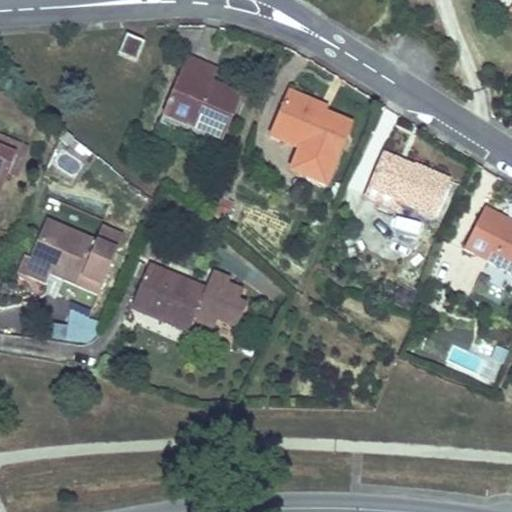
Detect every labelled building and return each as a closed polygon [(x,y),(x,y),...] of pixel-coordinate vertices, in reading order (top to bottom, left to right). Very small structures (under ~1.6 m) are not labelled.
[(135,62),(144,42),(126,35),(118,54),(135,62)] [(163,114),(205,132),(223,140),(241,95),(212,83),(202,79),(208,67),(187,57),(163,114)] [(217,70),(208,67),(202,79),(212,83),(217,70)] [(352,122),(325,112),(319,109),(321,106),(288,93),(273,129),(302,141),(299,149),(314,155),(305,178),(326,186),(352,122)] [(201,142),(205,132),(163,114),(159,124),(201,142)] [(270,138),(299,149),(302,141),(273,129),(270,138)] [(27,146),(0,135),(0,149),(16,156),(9,172),(15,175),(27,146)] [(0,149),(0,193),(9,172),(16,156),(0,149)] [(290,172),(305,178),(314,155),(299,149),(290,172)] [(382,155),(368,188),(399,201),(435,216),(450,181),(413,165),(412,168),(382,155)] [(396,208),(399,201),(368,188),(365,195),(396,208)] [(511,223),(484,209),(468,240),(477,245),(472,254),(511,274),(511,223)] [(399,217),(396,229),(421,234),(424,223),(399,217)] [(46,220),(29,260),(52,270),(50,275),(98,295),(123,235),(102,227),(96,241),(46,220)] [(463,249),(472,254),(477,245),(468,240),(463,249)] [(45,284),(50,275),(52,270),(29,260),(24,258),(17,273),(45,284)] [(131,307),(145,313),(147,309),(167,317),(165,321),(189,331),(193,320),(214,328),(218,320),(237,328),(246,304),(238,301),(243,290),(228,284),(230,278),(212,271),(205,289),(148,265),(131,307)] [(145,313),(165,321),(167,317),(147,309),(145,313)] [(65,310),(57,337),(92,347),(100,320),(65,310)]
